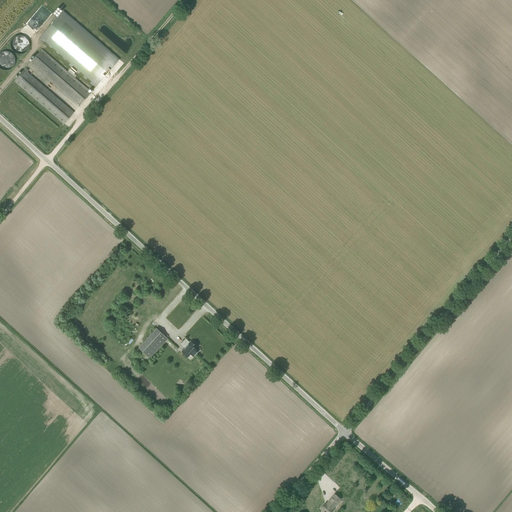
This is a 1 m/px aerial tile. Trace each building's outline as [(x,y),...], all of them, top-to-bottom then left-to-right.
[(119,60),(117,58),(63,11),(40,37),(94,84),(93,85),(96,87),(119,60)] [(31,62),(80,105),(90,94),(87,91),(88,90),(75,78),(77,76),(74,74),(76,71),(72,67),(68,72),(42,50),(31,62)] [(64,124),(74,113),(24,70),(15,81),(64,124)] [(157,328),(138,348),(149,358),(168,338),(157,328)] [(193,344),(191,341),(189,343),(186,339),(181,344),(185,348),(182,351),(182,352),(187,356),(188,356),(191,354),(193,356),(198,352),(197,351),(195,349),(196,348),(196,346),(193,344)] [(331,511),(334,509),(333,509),(341,499),(335,494),(326,503),(320,509),(324,511),(323,511),(331,511)]
